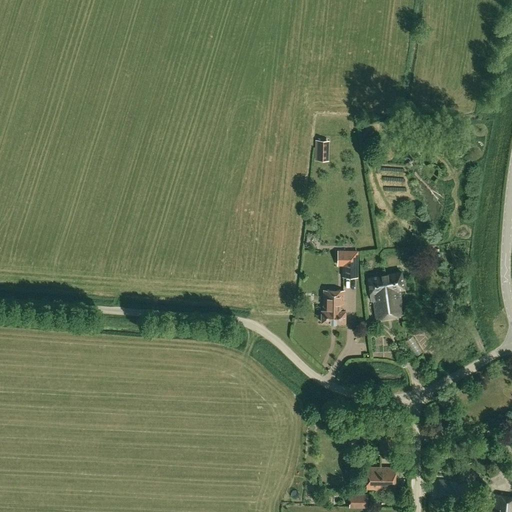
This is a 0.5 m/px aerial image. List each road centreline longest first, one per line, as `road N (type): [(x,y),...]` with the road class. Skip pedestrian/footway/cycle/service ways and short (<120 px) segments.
road 1 (unclassified): [(417,396),(343,391),(263,331),(231,319),(0,302)]
road 2 (tertiary): [(511,315),(503,280),(511,178)]
